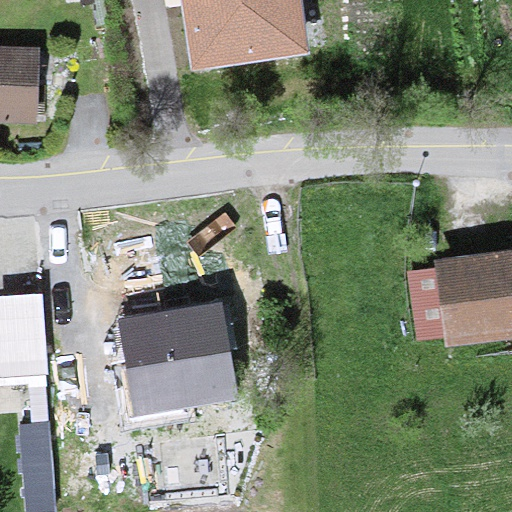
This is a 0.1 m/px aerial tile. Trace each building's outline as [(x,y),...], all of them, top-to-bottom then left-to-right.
[(185,0),(193,51),(310,33),(305,0),(185,0)] [(0,120),(28,121),(30,48),(0,47),(0,120)] [(511,243),(437,253),(447,342),(511,334),(511,243)] [(199,302),(99,322),(117,415),(217,395),(199,302)] [(35,313),(0,315),(0,370),(38,369),(35,313)] [(92,423),(60,425),(63,469),(94,467),(92,423)]
